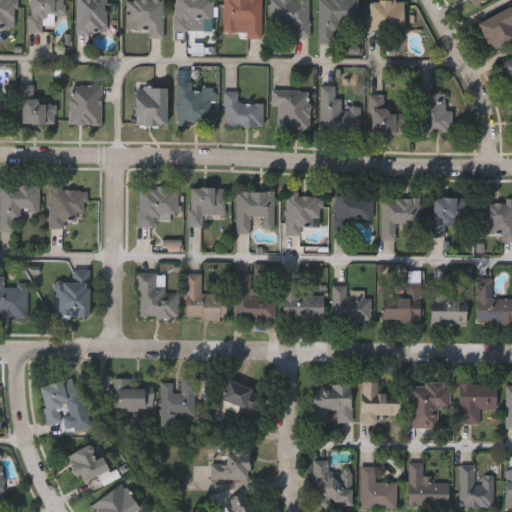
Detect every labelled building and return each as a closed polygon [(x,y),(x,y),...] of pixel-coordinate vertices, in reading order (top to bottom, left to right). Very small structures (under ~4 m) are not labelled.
[(0,0),(16,0),(16,27),(0,26),(0,0)] [(27,31),(27,0),(63,0),(63,13),(52,13),(52,24),(41,23),(41,31),(27,31)] [(74,32),(75,0),(106,0),(106,33),(74,32)] [(162,0),(162,37),(147,37),(147,28),(127,28),(127,0),(162,0)] [(213,0),(213,19),(194,19),(194,30),(172,30),(172,0),(213,0)] [(260,0),(260,34),(222,34),(222,0),(260,0)] [(309,0),(309,36),(293,36),(293,26),(269,26),(269,0),(309,0)] [(356,0),(356,22),(338,21),(338,43),(317,43),(317,0),(356,0)] [(402,0),(402,28),(366,28),(366,0),(402,0)] [(477,21),(511,7),(511,9),(511,39),(488,50),(477,21)] [(511,87),(509,89),(497,62),(511,55),(511,87)] [(210,122),(175,122),(175,82),(191,82),(191,91),(210,91),(210,122)] [(20,123),(20,84),(34,84),(34,101),(54,101),(54,123),(20,123)] [(101,85),(101,124),(69,124),(69,85),(101,85)] [(319,133),(320,86),(334,86),(334,97),(341,97),(340,107),(359,107),(358,134),(319,133)] [(164,87),(164,125),(135,125),(135,87),(164,87)] [(308,90),(308,129),(273,129),(273,90),(308,90)] [(224,91),(237,91),(237,103),(263,103),(263,126),(224,126),(224,91)] [(452,110),(452,133),(420,133),(420,93),(444,93),(444,111),(452,110)] [(384,94),(384,113),(406,113),(406,134),(369,134),(369,95),(384,94)] [(0,230),(0,184),(38,184),(38,211),(19,211),(19,221),(13,221),(13,230),(0,230)] [(137,186),(178,186),(178,217),(153,216),(153,226),(137,226),(137,186)] [(200,226),(187,225),(188,186),(224,187),(223,216),(201,215),(200,226)] [(48,228),(49,187),(85,187),(84,212),(75,212),(75,221),(64,220),(64,228),(48,228)] [(273,191),(273,227),(263,227),(263,216),(249,216),(249,232),(235,232),(235,191),(273,191)] [(300,227),(300,234),(285,234),(285,194),(321,194),(321,227),(300,227)] [(371,219),(347,219),(347,230),(333,230),(333,195),(372,196),(371,219)] [(432,197),(465,198),(464,218),(444,218),(444,236),(430,236),(432,197)] [(380,198),(417,198),(417,225),(395,225),(395,240),(380,240),(380,198)] [(500,232),(481,232),(481,201),(511,201),(511,241),(500,241),(500,232)] [(87,317),(52,316),(52,280),(69,280),(70,272),(88,272),(87,317)] [(178,319),(136,319),(136,272),(165,272),(165,292),(178,292),(178,319)] [(200,293),(225,293),(224,319),(185,319),(185,273),(200,273),(200,293)] [(274,320),(233,319),(233,275),(250,275),(250,293),(275,293),(274,320)] [(322,319),(282,319),(282,275),(299,275),(298,294),(322,294),(322,319)] [(26,285),(25,315),(0,315),(0,276),(4,276),(4,285),(26,285)] [(511,323),(475,323),(475,278),(491,278),(491,297),(511,297),(511,323)] [(401,283),(419,283),(419,321),(381,322),(381,296),(401,296),(401,283)] [(370,321),(331,321),(331,286),(370,286),(370,321)] [(430,323),(430,291),(465,291),(465,323),(430,323)] [(112,409),(112,378),(136,378),(136,386),(151,386),(151,409),(112,409)] [(160,382),(171,383),(171,393),(179,393),(179,379),(198,379),(198,415),(175,415),(175,426),(160,425),(160,382)] [(37,387),(61,380),(68,407),(58,410),(61,421),(47,425),(37,387)] [(254,419),(216,406),(225,380),(262,392),(254,419)] [(399,392),(400,415),(376,415),(376,423),(360,423),(359,381),(377,381),(377,393),(399,392)] [(434,428),(407,428),(408,383),(450,384),(449,409),(434,408),(434,428)] [(349,384),(351,422),(332,423),(332,420),(312,421),(310,385),(349,384)] [(458,423),(458,384),(495,384),(494,409),(478,409),(478,423),(458,423)] [(65,455),(92,443),(105,474),(115,469),(117,476),(101,483),(98,475),(78,484),(65,455)] [(209,478),(210,465),(221,465),(221,446),(247,447),(247,479),(209,478)] [(327,460),(327,471),(350,470),(350,506),(314,506),(314,460),(327,460)] [(407,462),(423,462),(423,475),(431,475),(431,482),(448,483),(448,506),(406,506),(407,462)] [(493,475),(493,507),(459,507),(459,465),(474,465),(474,475),(493,475)] [(395,508),(358,508),(359,466),(374,466),(374,482),(395,482),(395,508)] [(138,510),(134,511),(95,511),(90,504),(121,484),(138,510)] [(232,511),(227,498),(249,491),(256,511),(232,511)]
